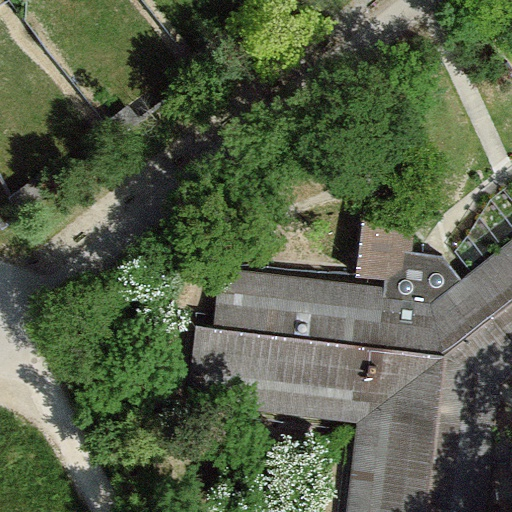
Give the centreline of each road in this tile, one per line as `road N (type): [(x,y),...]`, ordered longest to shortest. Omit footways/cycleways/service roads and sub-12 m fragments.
road 1 (unclassified): [(424,0),(12,326)]
road 2 (track): [(106,511),(0,303)]
